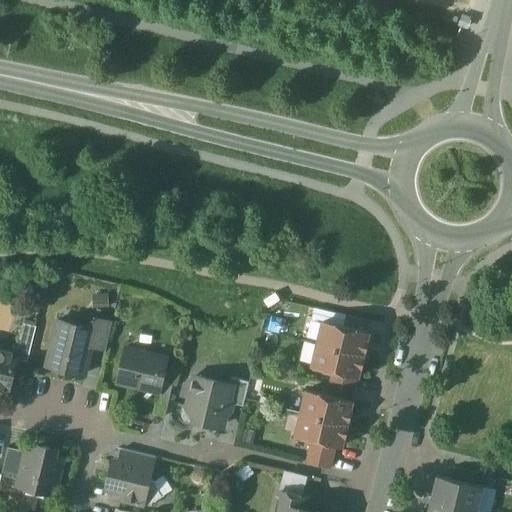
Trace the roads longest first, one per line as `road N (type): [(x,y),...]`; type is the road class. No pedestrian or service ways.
road 1 (secondary): [(0,78),(407,167)]
road 2 (track): [(408,95),(33,0)]
road 3 (residential): [(449,235),(391,449)]
road 4 (residential): [(471,129),(503,0)]
road 5 (residential): [(94,431),(218,459)]
road 6 (residential): [(391,449),(511,475)]
